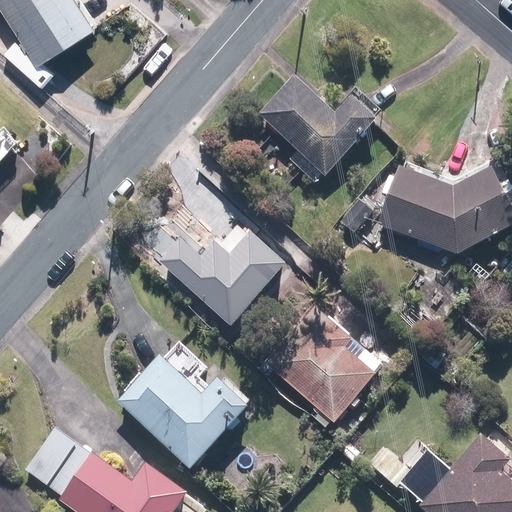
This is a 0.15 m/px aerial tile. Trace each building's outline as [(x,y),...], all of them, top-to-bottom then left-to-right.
[(0,0),(0,2),(1,0),(5,0),(46,62),(90,34),(89,33),(107,22),(92,0),(0,0)] [(364,93),(346,112),(304,73),(266,113),(333,175),(389,116),(364,93)] [(0,171),(6,167),(0,159),(0,150),(16,139),(0,118),(0,171)] [(386,223),(467,252),(511,228),(511,179),(504,164),(465,185),(409,163),(386,223)] [(189,236),(167,261),(240,325),(297,261),(261,229),(241,253),(224,238),(210,254),(189,236)] [(274,360),(343,421),(388,372),(319,310),(274,360)] [(171,351),(127,399),(200,466),(260,402),(229,373),(214,390),(171,351)] [(31,469),(90,511),(182,511),(199,489),(157,459),(141,480),(63,424),(31,469)] [(511,511),(511,445),(493,429),(429,505),(437,511),(511,511)] [(371,447),(354,432),(336,452),(353,467),(371,447)]
